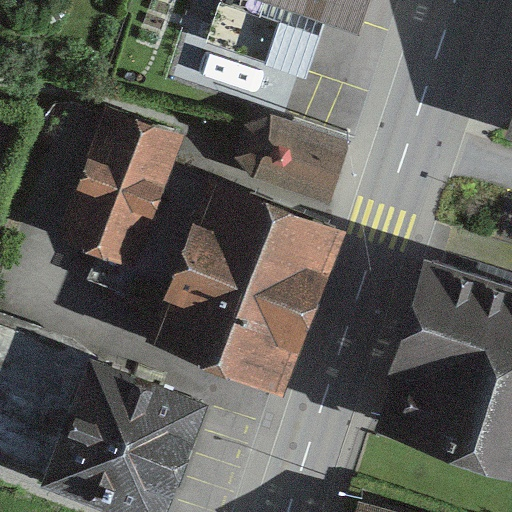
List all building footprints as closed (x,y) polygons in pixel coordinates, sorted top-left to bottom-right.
[(328,0),(362,11),(366,0),(226,0),(216,31),(303,60),(323,0),(328,0)] [(180,133),(106,104),(60,222),(133,251),(180,133)] [(326,192),(343,133),(281,112),(255,120),(244,152),(260,172),(326,192)] [(330,223),(215,181),(161,326),(276,368),(330,223)] [(511,284),(432,259),(383,411),(511,452),(511,284)] [(0,456),(148,511),(154,511),(199,397),(0,322),(0,373),(12,378),(0,408),(0,456)]
